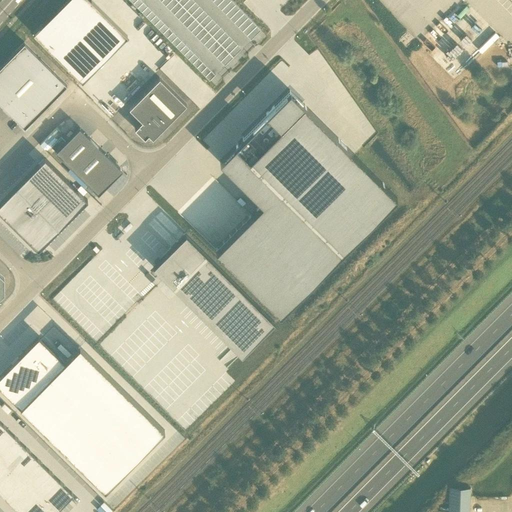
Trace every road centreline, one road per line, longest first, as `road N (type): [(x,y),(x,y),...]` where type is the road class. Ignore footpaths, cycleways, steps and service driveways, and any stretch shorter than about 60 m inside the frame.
road 1 (motorway): [(511,312),(315,511)]
road 2 (unclassified): [(320,0),(150,169)]
road 3 (motorway): [(349,511),(511,349)]
road 4 (unclassified): [(0,174),(72,99),(150,169)]
road 5 (unclassified): [(150,169),(37,283)]
